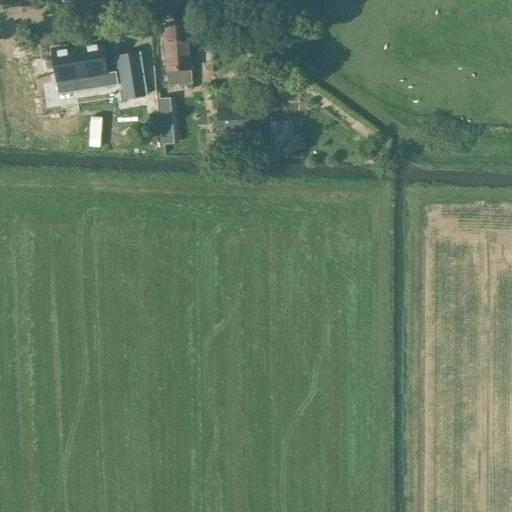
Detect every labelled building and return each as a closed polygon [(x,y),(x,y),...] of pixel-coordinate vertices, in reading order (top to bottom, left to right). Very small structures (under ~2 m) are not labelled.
[(192,83),(188,24),(164,26),(168,85),(192,83)] [(117,71),(107,73),(102,41),(53,49),(58,82),(74,80),(76,91),(119,85),(117,71)] [(144,75),(122,79),(125,100),(147,96),(144,75)] [(264,153),(262,130),(250,131),(249,106),(217,107),(218,133),(221,133),(223,151),(264,153)] [(271,124),(272,155),(296,154),(295,122),(271,124)]
